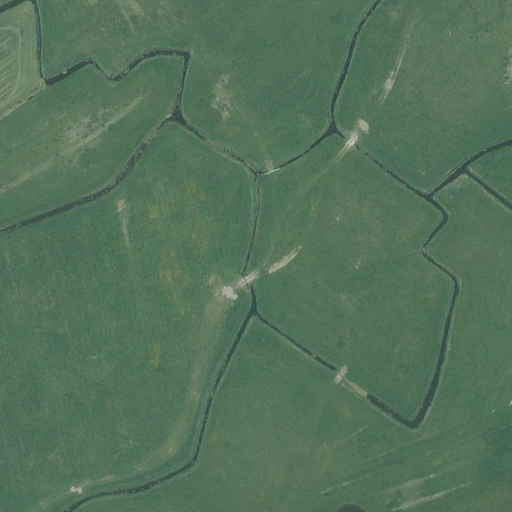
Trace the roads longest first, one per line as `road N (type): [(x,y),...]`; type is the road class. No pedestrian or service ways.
road 1 (track): [(44,511),(78,488),(184,450),(232,292),(263,268),(282,194),(263,154)]
road 2 (track): [(282,194),(342,158),(428,0)]
